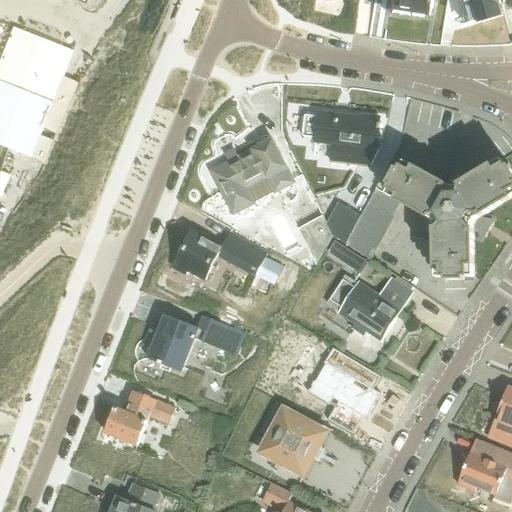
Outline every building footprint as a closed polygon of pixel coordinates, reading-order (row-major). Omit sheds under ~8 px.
[(429,0),(393,0),(392,7),(427,13),(429,0)] [(466,0),(468,3),(472,2),(477,19),(499,13),(495,0),(466,0)] [(10,31),(0,58),(0,149),(38,163),(77,54),(10,31)] [(318,117),(316,117),(306,116),(303,136),(315,138),(315,142),(333,144),(333,147),(363,150),(363,148),(377,149),(380,124),(379,124),(380,118),(363,116),(362,119),(318,113),(318,117)] [(255,203),(276,192),(276,193),(295,183),(273,141),(213,171),(226,198),(227,198),(234,213),(255,203)] [(389,165),(361,215),(345,244),(371,261),(394,218),(393,217),(401,203),(428,219),(425,225),(429,231),(436,231),(437,279),(447,279),(447,282),(465,282),(465,278),(475,278),(474,230),(477,230),(481,232),(484,229),(486,226),(487,223),(484,221),(482,218),(511,199),(511,170),(510,168),(508,170),(502,161),(462,186),(458,180),(450,180),(447,186),(405,163),(401,172),(389,165)] [(345,244),(361,215),(339,203),(327,225),(333,237),(345,244)] [(317,264),(333,237),(327,225),(323,216),(299,229),(317,264)] [(268,254),(252,246),(229,234),(222,248),(191,232),(173,266),(187,274),(188,270),(206,279),(219,256),(241,268),(256,276),(256,275),(263,279),(268,271),(261,267),(268,254)] [(339,259),(346,249),(336,243),(329,253),(339,259)] [(368,264),(358,257),(351,267),(361,274),(368,264)] [(341,314),(356,324),(352,329),(364,337),(367,332),(381,341),(408,301),(388,288),(381,299),(360,285),(341,314)] [(246,333),(229,327),(203,316),(199,329),(166,316),(149,359),(182,372),(195,339),(211,345),(237,356),(246,333)] [(334,350),(308,394),(330,408),(334,401),(339,404),(328,422),(353,437),(364,419),(367,421),(382,396),(374,392),(382,379),(334,350)] [(511,389),(509,389),(494,425),(489,438),(511,447),(511,389)] [(170,424),(177,408),(135,392),(126,413),(115,409),(106,432),(139,445),(150,416),(170,424)] [(202,414),(192,410),(189,417),(199,421),(202,414)] [(286,411),(263,453),(305,475),(327,434),(286,411)] [(511,453),(478,439),(476,444),(459,485),(476,491),(477,488),(496,495),(494,498),(511,505),(511,502),(511,453)] [(272,484),(268,493),(263,502),(273,507),(283,511),(306,511),(289,504),(294,494),(272,484)] [(154,511),(152,511),(159,495),(135,485),(128,501),(118,497),(112,511),(154,511)] [(207,511),(212,511),(216,506),(216,505),(204,501),(201,509),(207,511)]
